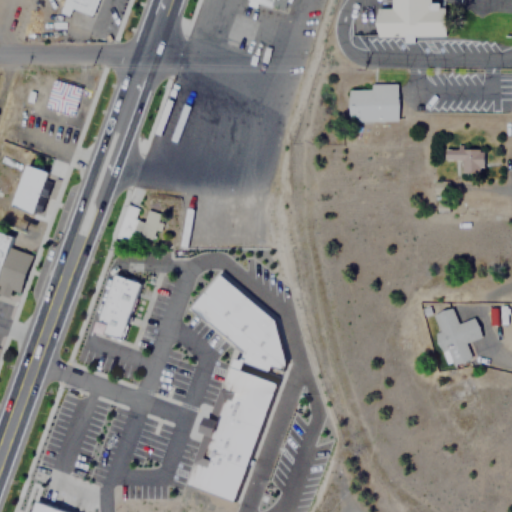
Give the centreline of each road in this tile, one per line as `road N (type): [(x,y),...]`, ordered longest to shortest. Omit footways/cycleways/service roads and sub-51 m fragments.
road 1 (trunk): [(67,262),(82,246),(146,73),(144,50)]
road 2 (trunk): [(144,50),(129,67),(65,240),(67,262)]
road 3 (trunk): [(0,458),(67,262)]
road 4 (residential): [(0,50),(144,50)]
